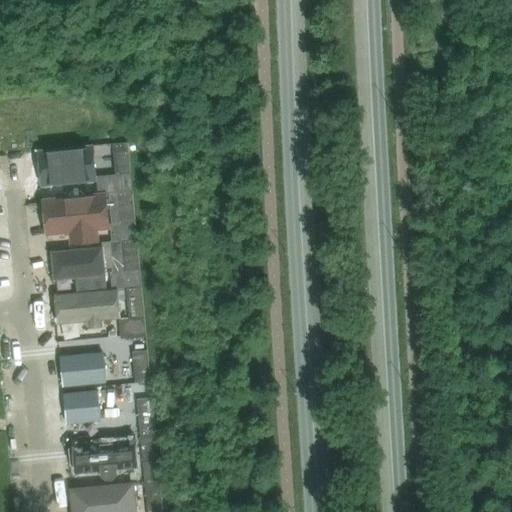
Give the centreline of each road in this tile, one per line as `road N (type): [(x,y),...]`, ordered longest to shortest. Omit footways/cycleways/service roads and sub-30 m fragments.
road 1 (secondary): [(291,0),(323,511)]
road 2 (secondary): [(400,511),(368,0)]
road 3 (residential): [(16,199),(38,511)]
